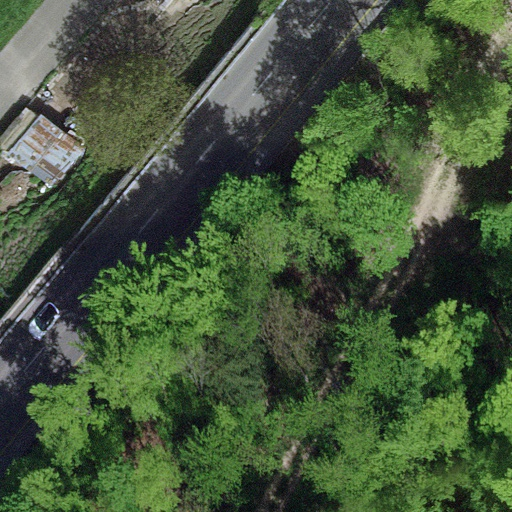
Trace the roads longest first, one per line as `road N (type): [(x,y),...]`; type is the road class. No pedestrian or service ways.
road 1 (primary): [(0,402),(331,0)]
road 2 (track): [(511,80),(419,255),(285,440),(250,511)]
